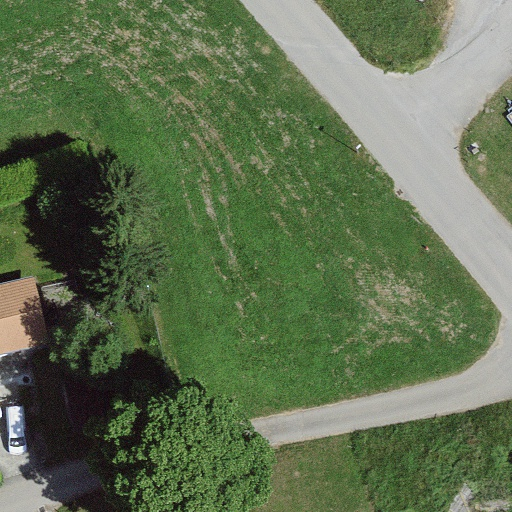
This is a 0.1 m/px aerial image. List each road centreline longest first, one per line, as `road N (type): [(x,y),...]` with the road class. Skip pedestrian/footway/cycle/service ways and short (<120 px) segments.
road 1 (tertiary): [(399,141),(274,0)]
road 2 (tertiary): [(511,274),(399,141)]
road 3 (residential): [(511,41),(399,141)]
